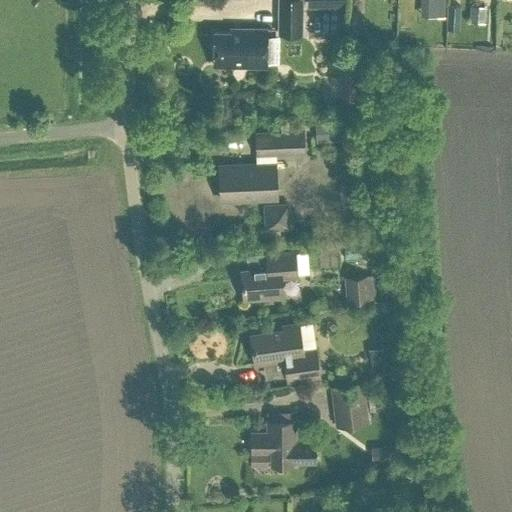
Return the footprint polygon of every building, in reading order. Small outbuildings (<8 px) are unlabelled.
[(302,35),(302,0),(280,0),(280,34),(302,35)] [(448,5),(448,16),(460,17),(460,5),(448,5)] [(469,20),(484,21),(485,6),(470,5),(469,20)] [(281,35),(268,35),(268,29),(243,28),(243,32),(216,32),(215,67),(267,67),(267,62),(280,62),(281,35)] [(501,60),(511,59),(511,50),(501,51),(501,60)] [(361,101),(362,61),(361,61),(360,61),(342,61),(342,101),(360,101),(361,101)] [(316,141),(349,139),(348,121),(315,124),(316,141)] [(238,131),(237,146),(258,147),(259,132),(238,131)] [(259,154),(302,152),(301,133),(259,134),(259,154)] [(257,162),(277,162),(276,154),(257,155),(257,162)] [(238,203),(238,197),(278,196),(277,162),(220,164),(222,199),(225,199),(226,203),(238,203)] [(266,229),(290,228),(289,204),(265,205),(266,229)] [(377,260),(378,247),(354,247),(354,260),(377,260)] [(243,300),(282,297),(280,276),(297,274),(295,251),(266,254),(267,268),(241,270),(243,300)] [(345,276),(347,301),(367,300),(365,275),(345,276)] [(283,331),(252,335),(256,364),(265,363),(285,360),(287,374),(288,381),(290,381),(292,381),(319,377),(316,349),(303,351),(302,347),(299,324),(283,326),(283,331)] [(371,375),(393,372),(390,348),(368,350),(371,375)] [(337,427),(369,422),(363,381),(331,385),(337,427)] [(379,396),(368,397),(369,411),(380,410),(379,396)] [(297,438),(298,420),(268,419),(268,430),(252,429),(251,463),(292,464),(292,462),(317,463),(317,438),(297,438)] [(381,462),(396,461),(395,446),(381,447),(381,462)] [(364,478),(364,468),(352,468),(353,478),(364,478)]
